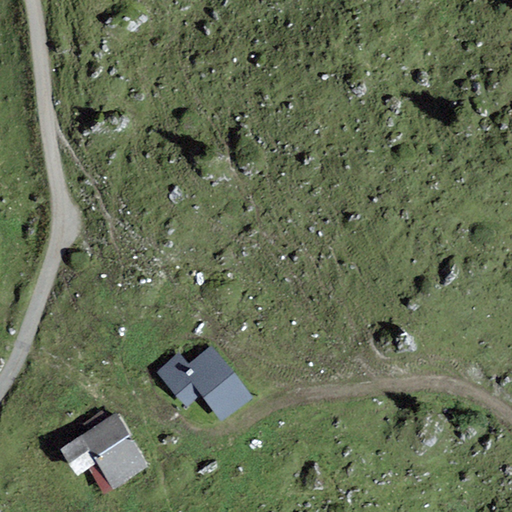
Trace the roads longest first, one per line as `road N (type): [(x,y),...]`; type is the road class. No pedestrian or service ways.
road 1 (unclassified): [(36,0),(61,204),(58,250),(0,393)]
road 2 (track): [(250,417),(362,385),(493,389),(511,413)]
